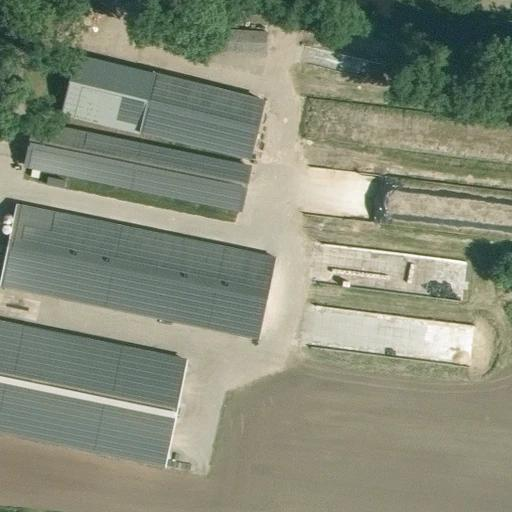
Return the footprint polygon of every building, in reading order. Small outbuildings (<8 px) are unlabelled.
[(177,48),(227,51),(266,54),(267,32),(179,26),(177,48)] [(151,87),(154,73),(75,54),(61,113),(251,159),(262,111),(184,92),(184,95),(151,87)] [(242,210),(252,165),(33,120),(24,165),(242,210)] [(322,211),(448,220),(449,193),(312,183),(311,196),(323,197),(322,211)] [(276,256),(17,204),(1,284),(260,337),(276,256)] [(328,276),(351,275),(351,245),(327,246),(328,276)] [(373,256),(367,270),(395,283),(405,262),(389,254),(386,262),(373,256)] [(0,434),(165,468),(166,465),(187,358),(0,320),(0,434)] [(217,394),(238,407),(247,393),(225,380),(217,394)]
